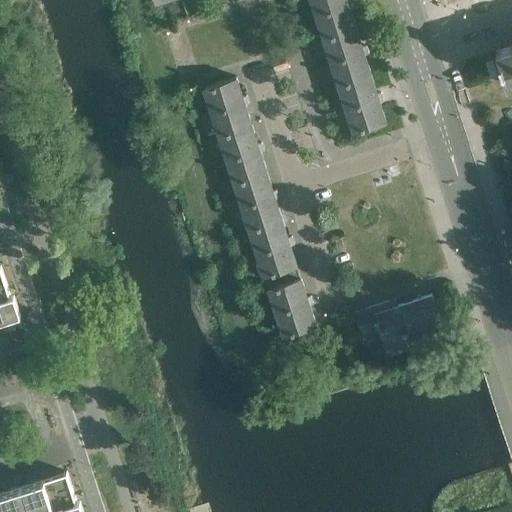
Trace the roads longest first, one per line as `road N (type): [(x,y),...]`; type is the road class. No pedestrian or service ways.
road 1 (tertiary): [(511,346),(446,139)]
road 2 (unclassified): [(295,186),(446,139)]
road 3 (unclassified): [(331,309),(295,186)]
